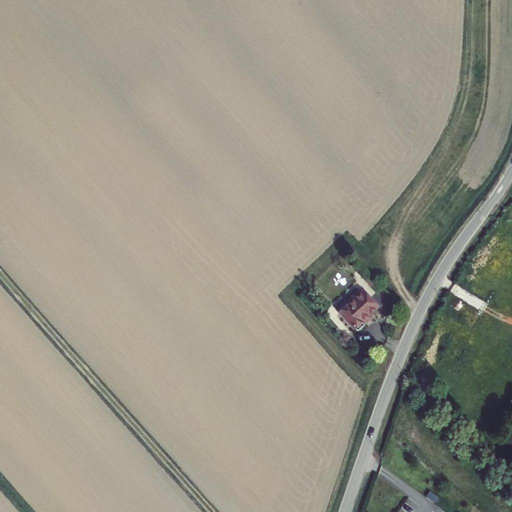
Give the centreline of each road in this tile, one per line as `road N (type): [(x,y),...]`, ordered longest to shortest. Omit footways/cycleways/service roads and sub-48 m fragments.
road 1 (residential): [(344,511),(425,300),(511,171)]
road 2 (track): [(210,511),(0,275)]
